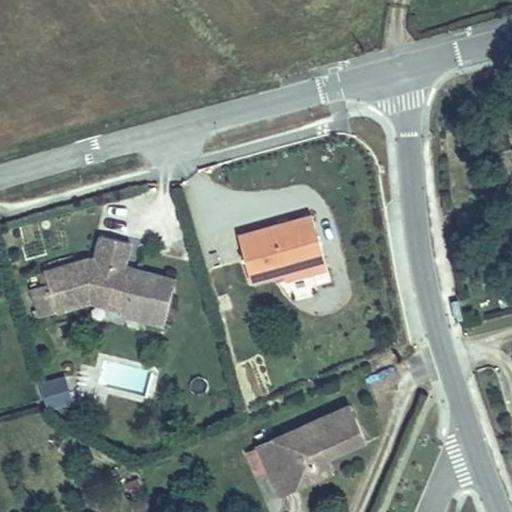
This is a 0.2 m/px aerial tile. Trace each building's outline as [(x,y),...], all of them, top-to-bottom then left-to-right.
[(253,281),(283,272),(281,264),(305,256),(312,277),(331,271),(312,212),(238,235),(253,281)] [(90,283),(87,273),(51,283),(62,326),(101,316),(175,325),(179,287),(128,282),(130,253),(101,249),(99,270),(96,270),(99,280),(90,283)] [(281,264),(283,272),(288,285),(312,277),(305,256),(281,264)] [(96,270),(87,273),(90,283),(99,280),(96,270)] [(101,384),(149,391),(152,371),(104,364),(101,384)] [(39,385),(48,411),(74,401),(65,375),(39,385)] [(257,447),(269,474),(291,465),(297,478),(313,472),(315,462),(333,454),(366,439),(350,405),(257,447)] [(291,465),(269,474),(280,498),(340,470),(333,454),(315,462),(313,472),(297,478),(291,465)] [(126,495),(134,511),(152,511),(141,488),(126,495)]
